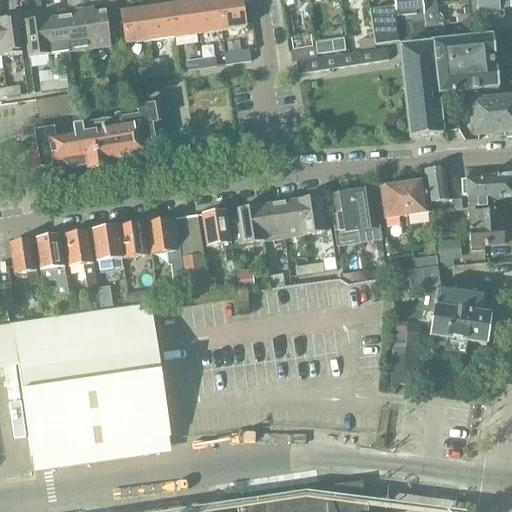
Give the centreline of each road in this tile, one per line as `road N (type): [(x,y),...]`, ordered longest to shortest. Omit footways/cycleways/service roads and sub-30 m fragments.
road 1 (residential): [(0,223),(276,179)]
road 2 (residential): [(276,179),(511,156)]
road 3 (residential): [(276,179),(259,0)]
